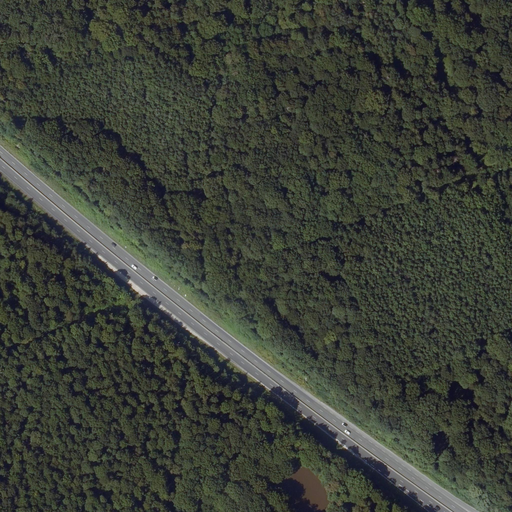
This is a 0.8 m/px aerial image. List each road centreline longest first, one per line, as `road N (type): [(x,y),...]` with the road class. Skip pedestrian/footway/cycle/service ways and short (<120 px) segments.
road 1 (trunk): [(0,163),(201,332),(444,511)]
road 2 (trunk): [(438,496),(206,325),(0,151)]
road 3 (track): [(180,280),(511,155)]
road 4 (track): [(199,293),(235,0)]
road 5 (track): [(142,511),(305,434)]
road 6 (track): [(356,409),(511,335)]
road 7 (track): [(174,511),(192,358)]
road 8 (track): [(0,353),(132,303)]
